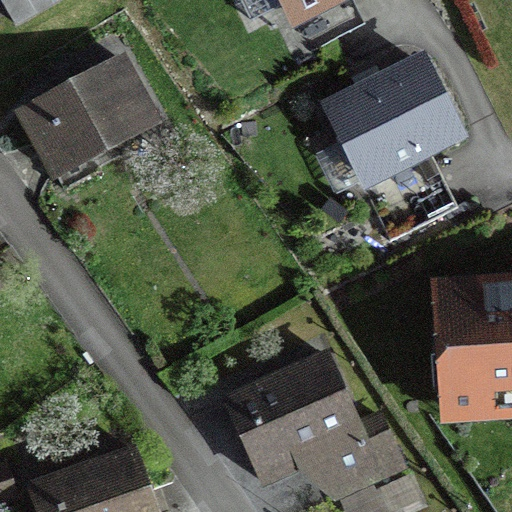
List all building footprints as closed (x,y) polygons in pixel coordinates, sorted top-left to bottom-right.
[(0,0),(0,6),(13,28),(61,0),(0,0)] [(277,0),(292,30),(354,0),(277,0)] [(151,129),(115,62),(18,114),(61,194),(97,175),(90,162),(151,129)] [(469,147),(429,65),(328,115),(368,196),(469,147)] [(511,288),(437,293),(439,331),(433,331),(435,361),(441,360),(445,408),(448,407),(448,401),(509,397),(510,414),(511,413),(511,288)] [(354,429),(324,361),(223,406),(260,487),(297,470),(330,498),(372,480),(373,482),(394,473),(375,420),(354,429)] [(151,511),(131,456),(27,493),(34,511),(151,511)] [(0,502),(10,499),(0,472),(0,502)]
